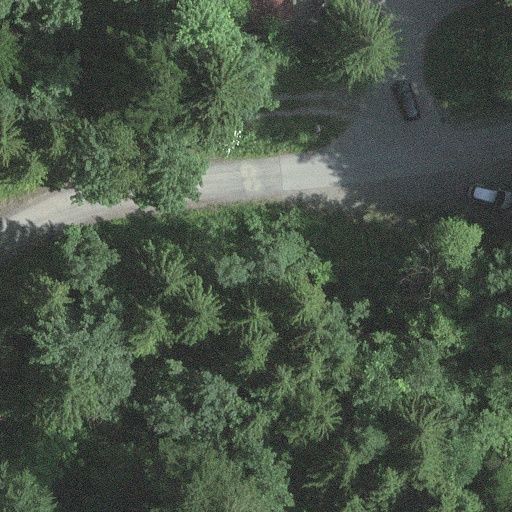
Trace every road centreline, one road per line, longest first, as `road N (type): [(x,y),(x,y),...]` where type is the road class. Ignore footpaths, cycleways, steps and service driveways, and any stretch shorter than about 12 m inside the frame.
road 1 (track): [(0,106),(47,122),(301,107),(373,153),(69,203),(0,248)]
road 2 (unclassified): [(380,0),(393,150)]
road 3 (unclassified): [(393,150),(511,133)]
